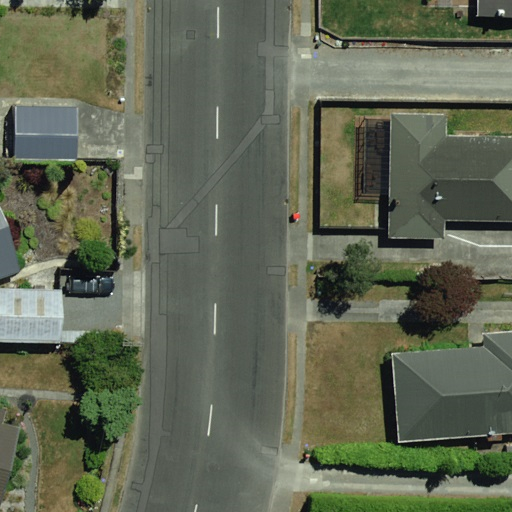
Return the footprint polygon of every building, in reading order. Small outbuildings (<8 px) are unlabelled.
[(511,0),(439,0),(440,8),(511,6),(511,0)] [(59,106),(0,103),(0,140),(57,143),(59,106)] [(417,107),(358,109),(361,234),(410,233),(409,212),(506,209),(504,132),(418,134),(417,107)] [(47,293),(0,292),(0,346),(46,348),(47,293)] [(511,337),(361,343),(364,428),(511,422),(511,337)]
